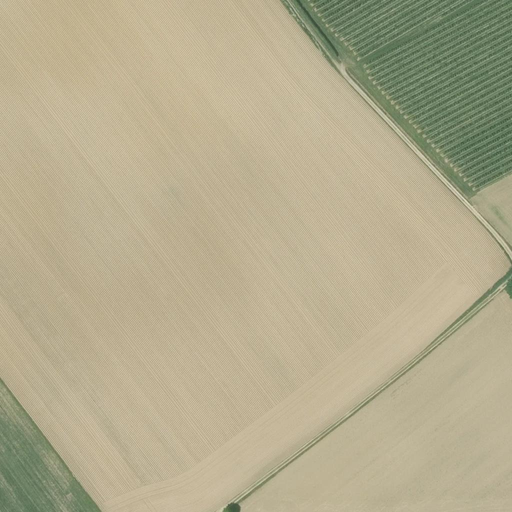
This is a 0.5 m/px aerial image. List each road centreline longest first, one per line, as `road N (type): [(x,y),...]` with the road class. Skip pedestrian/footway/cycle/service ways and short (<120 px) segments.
road 1 (track): [(511,271),(221,511)]
road 2 (track): [(511,258),(340,69),(289,0)]
